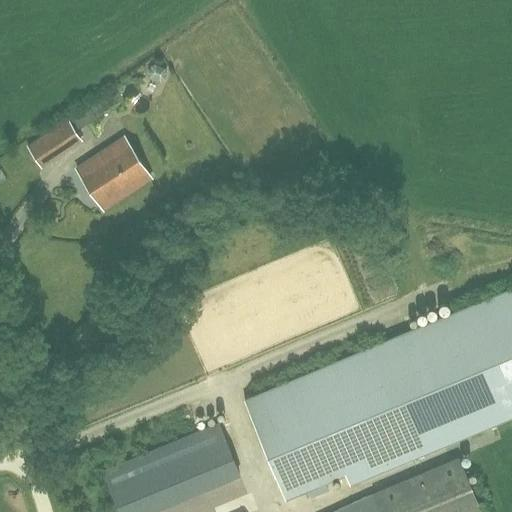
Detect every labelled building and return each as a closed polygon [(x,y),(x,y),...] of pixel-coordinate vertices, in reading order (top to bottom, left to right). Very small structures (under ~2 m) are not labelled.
[(67,120),(36,141),(27,146),(40,166),(81,140),(75,132),(96,119),(89,109),(69,122),(67,120)] [(76,170),(86,185),(102,209),(151,177),(125,138),(76,170)] [(511,286),(389,339),(244,399),(286,498),(346,473),(351,484),(511,415),(511,286)] [(43,333),(56,356),(95,332),(89,321),(64,336),(57,324),(43,333)] [(119,511),(151,511),(240,476),(218,423),(103,470),(119,511)] [(481,511),(459,457),(366,496),(331,511),(481,511)] [(328,490),(324,482),(307,489),(310,498),(328,490)]
